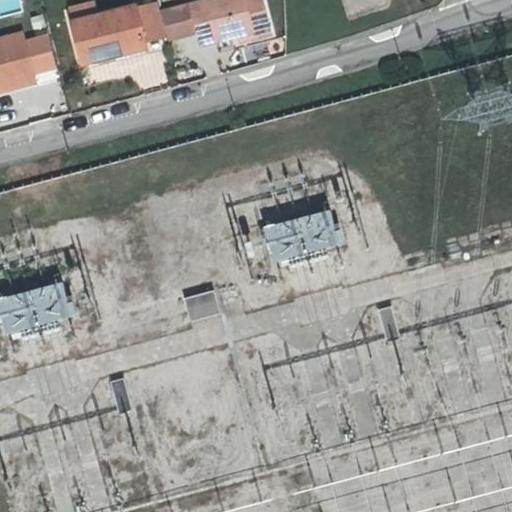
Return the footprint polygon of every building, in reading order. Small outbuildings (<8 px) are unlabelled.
[(203,46),(220,42),(239,37),(241,45),(256,41),(245,0),(213,0),(193,5),(203,46)] [(137,7),(146,42),(163,37),(156,3),(137,7)] [(72,24),(96,17),(94,4),(67,10),(72,24)] [(193,5),(163,12),(170,40),(199,33),(193,5)] [(137,7),(96,17),(72,24),(81,64),(116,56),(118,64),(150,56),(146,42),(137,7)] [(0,89),(1,94),(38,84),(36,75),(27,45),(24,35),(0,41),(0,89)] [(239,37),(220,42),(222,50),(241,45),(239,37)] [(27,45),(36,75),(55,71),(47,39),(27,45)] [(328,205),(259,225),(270,264),(339,244),(328,205)] [(0,290),(0,328),(68,319),(63,282),(0,290)] [(216,294),(186,302),(194,329),(223,321),(216,294)] [(393,308),(379,312),(387,345),(401,342),(393,308)] [(125,382),(111,386),(120,416),(133,412),(125,382)]
